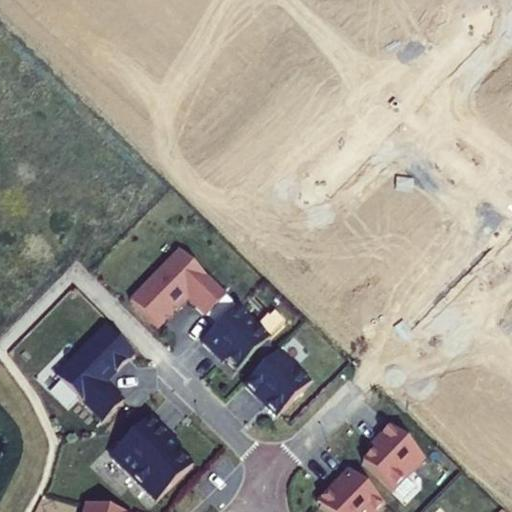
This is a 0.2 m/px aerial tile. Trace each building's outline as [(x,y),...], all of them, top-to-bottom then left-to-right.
[(159,329),(187,300),(206,318),(226,296),(180,251),(131,301),(159,329)] [(270,339),(238,307),(216,329),(202,343),(214,354),(217,351),(227,361),(238,372),(270,339)] [(123,402),(105,384),(134,355),(106,327),(57,377),(103,422),(123,402)] [(224,364),(227,361),(217,351),(214,354),(224,364)] [(311,385),(278,353),(245,387),(256,398),(260,393),(281,414),(311,385)] [(277,419),(281,414),(260,393),(256,398),(277,419)] [(168,436),(150,418),(111,459),(156,503),(193,466),(176,449),(165,439),(168,436)] [(362,464),(393,494),(425,461),(390,428),(379,439),(383,443),(362,464)] [(179,446),(168,436),(165,439),(176,449),(179,446)] [(358,460),(362,464),(383,443),(379,439),(358,460)] [(325,511),(380,511),(385,507),(349,471),(338,483),(341,486),(321,507),(325,511)] [(317,504),(321,507),(341,486),(338,483),(317,504)]
